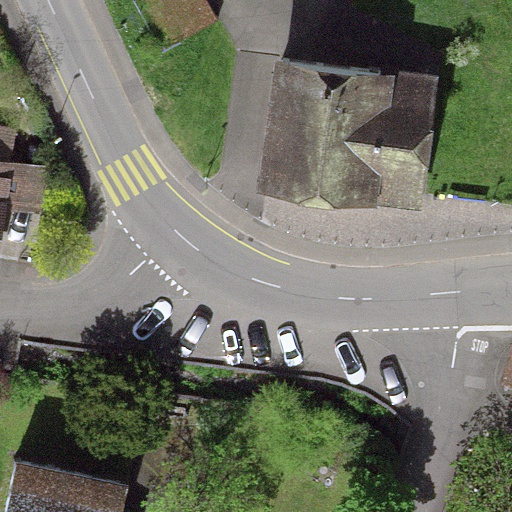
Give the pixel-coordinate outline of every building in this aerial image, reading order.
[(205,0),(142,0),(167,46),(216,19),(205,0)] [(319,201),(421,214),(438,78),(277,58),(259,193),(319,201)] [(0,125),(0,160),(10,162),(16,128),(0,125)] [(0,220),(2,207),(42,214),(49,168),(10,162),(0,160),(0,220)] [(511,386),(511,348),(501,383),(511,386)] [(15,462),(5,511),(123,511),(129,483),(15,462)]
